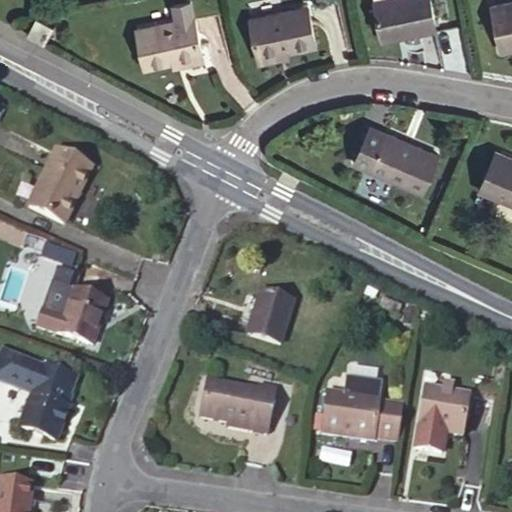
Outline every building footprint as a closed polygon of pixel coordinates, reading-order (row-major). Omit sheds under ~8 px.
[(374,0),(382,39),(436,29),(430,0),(374,0)] [(137,27),(145,67),(203,55),(191,1),(173,5),(176,19),(137,27)] [(501,50),(511,48),(511,1),(492,5),(501,50)] [(259,57),(317,45),(308,5),(250,17),(259,57)] [(28,34),(43,43),(52,27),(36,18),(28,34)] [(422,192),(439,155),(370,124),(353,162),(422,192)] [(511,157),(495,150),(479,188),(511,201),(511,157)] [(56,152),(28,208),(64,226),(92,170),(56,152)] [(42,312),(37,328),(92,346),(107,302),(71,290),(61,318),(42,312)] [(259,292),(246,336),(281,346),(294,303),(259,292)] [(0,381),(5,383),(15,357),(2,352),(0,355),(0,381)] [(76,381),(15,357),(5,383),(32,394),(19,427),(56,442),(69,410),(66,408),(76,381)] [(208,382),(200,417),(250,427),(249,432),(267,436),(275,395),(208,382)] [(468,394),(427,387),(419,430),(460,438),(468,394)] [(398,442),(403,406),(381,403),(379,403),(380,400),(327,392),(321,434),(374,442),(374,439),(398,442)] [(0,480),(0,511),(28,511),(32,486),(0,480)]
